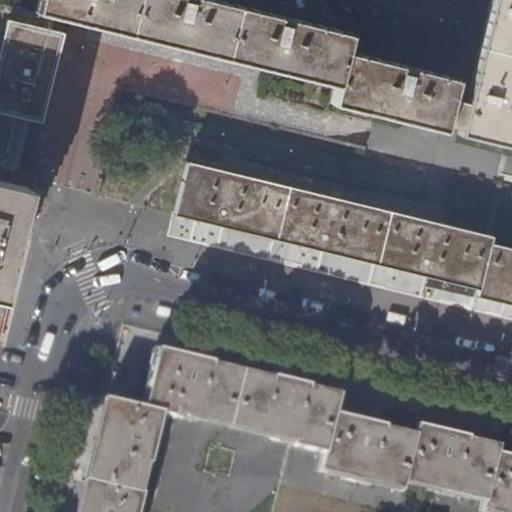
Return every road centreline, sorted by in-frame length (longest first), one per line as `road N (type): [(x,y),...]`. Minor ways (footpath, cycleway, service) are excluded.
road 1 (residential): [(13,511),(69,300),(91,284),(122,282),(511,374)]
road 2 (residential): [(307,0),(435,30),(448,20),(453,0)]
